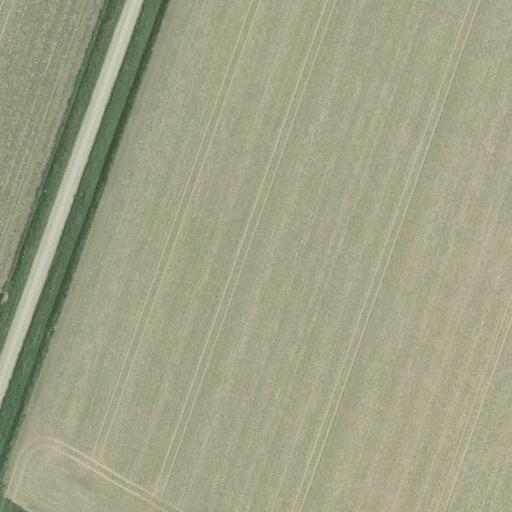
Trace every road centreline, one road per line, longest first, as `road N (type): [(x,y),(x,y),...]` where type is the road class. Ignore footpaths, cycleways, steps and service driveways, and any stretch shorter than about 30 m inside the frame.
road 1 (track): [(39,511),(15,499),(9,477),(177,0)]
road 2 (tertiary): [(0,384),(136,0)]
